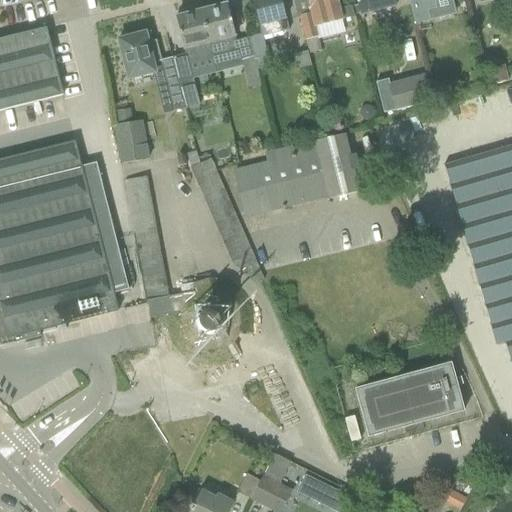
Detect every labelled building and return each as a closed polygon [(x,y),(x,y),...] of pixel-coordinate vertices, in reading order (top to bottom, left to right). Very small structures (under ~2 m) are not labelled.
[(283,32),(288,31),(280,0),(250,0),(260,35),(248,38),(253,58),(256,71),(270,67),(263,41),(280,36),(283,32)] [(306,0),(311,14),(299,17),(300,19),(304,37),(309,56),(320,53),(317,42),(314,30),(340,23),(341,22),(341,20),(338,10),(335,0),(306,0)] [(354,0),(359,15),(395,6),(393,0),(354,0)] [(433,0),(407,0),(414,25),(429,22),(426,12),(435,9),(433,0)] [(226,4),(201,11),(212,58),(237,51),(240,61),(253,58),(248,38),(235,42),(226,4)] [(195,62),(212,58),(201,11),(174,18),(183,51),(191,49),(195,62)] [(0,111),(62,96),(61,92),(45,29),(0,40),(0,111)] [(149,34),(145,35),(144,34),(117,40),(124,66),(128,80),(161,71),(172,114),(185,110),(178,84),(171,58),(160,62),(155,42),(152,42),(149,34)] [(184,55),(171,58),(178,84),(185,110),(199,106),(192,80),(186,54),(184,55)] [(480,72),(468,75),(471,88),(483,85),(480,72)] [(396,111),(431,103),(424,77),(389,86),(396,111)] [(140,122),(131,123),(129,115),(114,117),(115,126),(114,126),(120,165),(147,160),(140,122)] [(354,156),(350,157),(345,135),(263,154),(265,163),(232,171),(244,219),(326,199),(327,202),(359,194),(353,172),(357,171),(354,156)] [(511,145),(442,165),(495,348),(504,345),(510,365),(511,364),(511,145)] [(208,160),(198,165),(194,153),(185,155),(189,169),(188,170),(193,181),(214,172),(208,160)] [(117,312),(112,295),(128,291),(96,163),(79,167),(80,169),(0,188),(0,347),(40,337),(39,332),(117,312)] [(197,192),(218,183),(214,172),(193,181),(197,192)] [(126,194),(147,190),(144,178),(123,182),(126,194)] [(202,203),(223,194),(218,183),(197,192),(202,203)] [(128,206),(149,202),(147,190),(126,194),(128,206)] [(207,214),(228,205),(223,194),(202,203),(207,214)] [(130,218),(151,214),(149,202),(128,206),(130,218)] [(212,225),(233,216),(228,205),(207,214),(212,225)] [(132,230),(154,226),(151,214),(130,218),(132,230)] [(217,236),(238,227),(233,216),(212,225),(217,236)] [(135,242),(156,238),(154,226),(132,230),(135,242)] [(222,247),(243,238),(238,227),(217,236),(222,247)] [(137,254),(158,250),(156,238),(135,242),(137,254)] [(227,259),(248,249),(243,238),(222,247),(227,259)] [(232,270),(253,260),(248,249),(227,259),(232,270)] [(139,266),(160,262),(158,250),(137,254),(139,266)] [(255,285),(263,282),(253,260),(232,270),(234,270),(255,285)] [(141,278),(163,274),(160,262),(139,266),(141,278)] [(143,290),(165,286),(163,274),(141,278),(143,290)] [(167,297),(145,301),(149,319),(154,318),(154,320),(157,320),(161,327),(167,334),(168,338),(169,342),(171,345),(173,349),(176,352),(178,355),(181,358),(184,360),(188,362),(191,364),(195,366),(199,367),(203,368),(207,368),(211,368),(215,368),(219,368),(223,367),(233,361),(234,362),(239,359),(239,358),(240,358),(240,357),(240,356),(240,355),(233,344),(239,334),(240,334),(245,336),(250,336),(251,336),(252,336),(253,335),(254,331),(254,326),(254,322),(254,318),(253,314),(252,310),(250,306),(249,302),(247,299),(244,295),(241,292),(238,289),(235,287),(232,284),(228,282),(224,280),(220,279),(216,278),(207,279),(192,284),(192,287),(194,292),(183,294),(167,297)] [(165,286),(143,290),(145,301),(167,297),(165,286)] [(367,438),(461,410),(448,362),(354,390),(367,438)] [(349,442),(359,440),(353,417),(343,419),(349,442)] [(249,502),(258,483),(245,476),(236,494),(249,502)] [(306,476),(297,493),(322,506),(331,489),(306,476)] [(258,483),(249,502),(268,511),(274,511),(286,490),(279,486),(278,486),(263,478),(262,478),(261,477),(258,483)] [(444,502),(458,509),(464,499),(450,491),(444,502)] [(216,495),(215,499),(201,492),(190,511),(226,511),(232,503),(216,495)]
